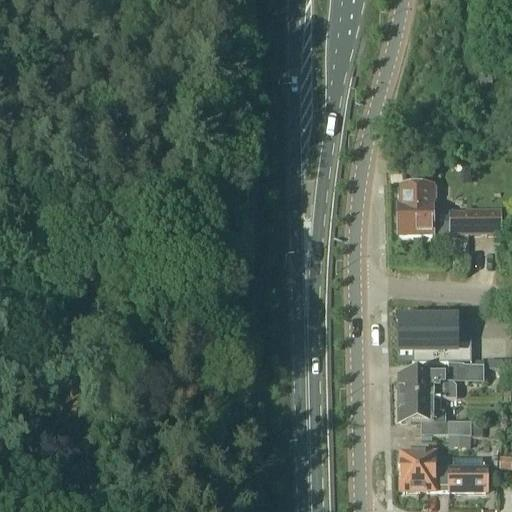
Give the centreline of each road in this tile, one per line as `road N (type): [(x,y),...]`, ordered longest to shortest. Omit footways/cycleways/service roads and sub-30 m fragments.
road 1 (unclassified): [(399,0),(354,219),(361,511)]
road 2 (primary): [(305,318),(341,0)]
road 3 (primary): [(295,0),(295,222),(305,318)]
road 4 (primary): [(310,511),(305,318)]
